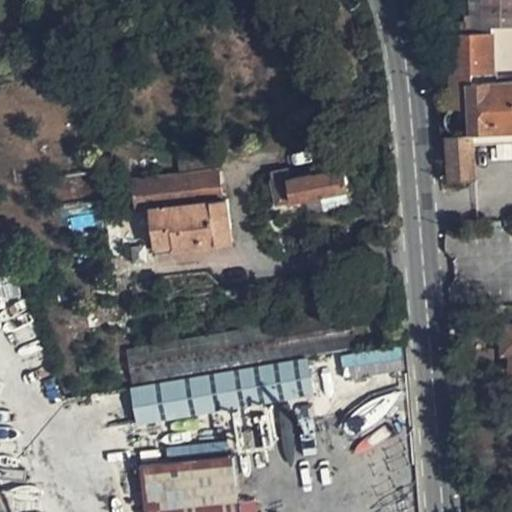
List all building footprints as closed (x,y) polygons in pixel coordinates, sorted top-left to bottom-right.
[(493,27),(511,26),(511,0),(473,0),(474,16),(471,16),(472,32),(452,32),(452,43),(453,108),(455,108),(459,108),(462,108),(467,112),(471,119),(471,133),(472,133),(473,136),(448,137),(450,180),(475,178),(473,145),(511,142),(511,81),(474,82),(473,73),(493,72),(493,27)] [(271,172),(277,203),(349,189),(345,167),(332,170),(330,163),(313,166),(315,174),(290,179),(288,168),(271,172)] [(96,169),(47,178),(57,239),(107,230),(96,169)] [(137,208),(152,206),(157,246),(176,244),(177,250),(218,245),(217,231),(231,229),(227,197),(223,198),(219,169),(133,179),(137,208)] [(385,304),(127,349),(134,387),(129,387),(134,425),(317,394),(310,355),(388,341),(385,304)] [(124,413),(44,426),(49,455),(130,442),(124,413)] [(141,463),(143,479),(153,511),(166,511),(240,498),(236,454),(141,463)] [(146,511),(256,511),(255,499),(241,501),(240,498),(166,511),(153,511),(143,479),(146,511)]
